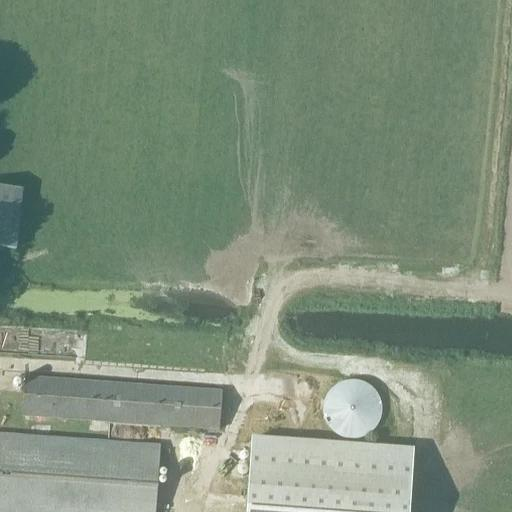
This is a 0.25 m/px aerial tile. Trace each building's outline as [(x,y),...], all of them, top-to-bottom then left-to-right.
[(0,189),(0,248),(19,251),(24,191),(0,189)] [(26,379),(23,417),(218,433),(222,394),(26,379)] [(383,411),(383,404),(381,400),(378,394),(375,391),(371,387),(366,384),(360,382),(355,382),(349,382),(343,384),(338,387),(334,391),(331,394),(328,400),(326,405),(326,411),(326,415),(328,421),(330,426),(334,431),(338,434),(343,437),(349,439),(354,440),(359,439),(364,438),(369,435),(374,432),(379,426),(381,422),(383,417),(383,411)] [(0,511),(155,511),(160,449),(0,437),(0,511)] [(250,444),(245,511),(408,511),(412,455),(250,444)]
